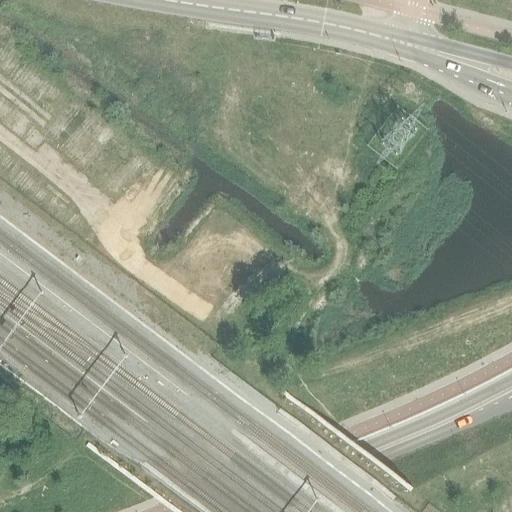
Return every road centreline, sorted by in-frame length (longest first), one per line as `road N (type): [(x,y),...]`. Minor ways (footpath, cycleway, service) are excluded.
road 1 (tertiary): [(511,382),(208,511)]
road 2 (tertiary): [(249,511),(511,401)]
road 3 (secondary): [(406,44),(163,0)]
